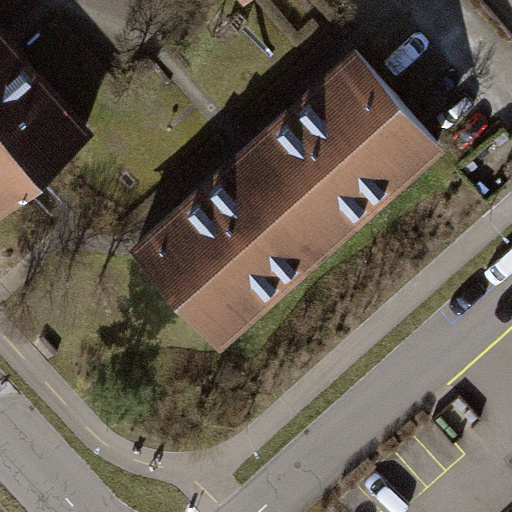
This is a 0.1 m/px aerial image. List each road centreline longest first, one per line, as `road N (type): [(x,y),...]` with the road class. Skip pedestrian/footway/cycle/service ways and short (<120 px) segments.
road 1 (residential): [(261,511),(511,289)]
road 2 (tertiary): [(0,419),(84,511)]
